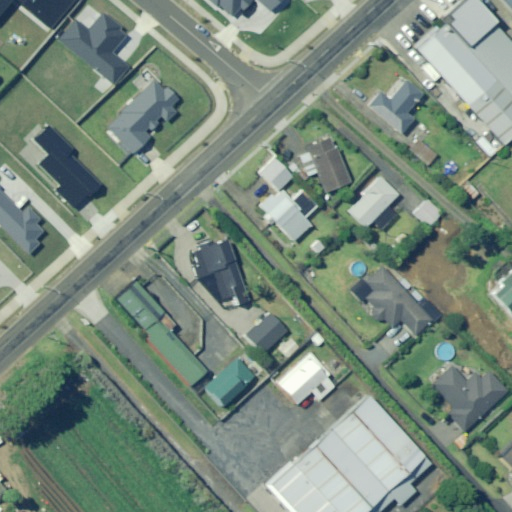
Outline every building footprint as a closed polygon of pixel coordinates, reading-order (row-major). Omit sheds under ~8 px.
[(0,0),(0,16),(13,0),(19,0),(53,28),(77,0),(0,0)] [(216,0),(236,17),(251,0),(261,0),(274,11),(282,0),(216,0)] [(490,19),(472,0),(456,0),(450,7),(442,13),(466,39),(461,44),(440,21),(435,26),(412,47),(446,83),(501,142),(511,132),(511,45),(489,20),(490,19)] [(511,0),(500,0),(511,12),(511,0)] [(58,38),(113,83),(129,65),(113,52),(128,34),(103,13),(88,32),(73,20),(58,38)] [(403,111),(419,92),(397,74),(384,90),(381,94),(376,89),(366,101),(364,104),(398,132),(410,117),(403,111)] [(164,91),(153,81),(108,128),(136,154),(152,137),(146,132),(162,115),(167,121),(177,111),(172,107),(179,99),(167,88),(164,91)] [(74,149),(49,126),(36,139),(52,154),(43,163),(65,184),(59,190),(78,208),(99,185),(68,156),(74,149)] [(347,179),(333,149),(332,146),(330,147),(325,135),(302,145),(304,152),(297,155),(305,173),(312,170),(321,190),(323,190),(330,187),(347,179)] [(434,152),(433,152),(422,143),(415,137),(406,148),(426,164),(434,152)] [(484,143),(480,147),(486,154),(490,150),(484,143)] [(296,160),(288,151),(283,146),(277,152),(290,166),(292,164),(296,160)] [(287,173),(276,162),(271,157),(258,171),(262,175),(276,189),(289,175),(287,173)] [(388,216),(401,202),(393,194),(394,193),(376,174),(361,190),(362,192),(358,196),(345,209),(362,226),(380,208),(388,216)] [(475,192),(464,180),(454,189),(465,201),(475,192)] [(296,207),(282,192),(279,188),(277,190),(271,196),(268,193),(256,204),(263,212),(260,215),(267,223),(271,220),(289,240),(307,223),(302,218),(294,209),(296,207)] [(0,223),(33,254),(42,245),(36,240),(45,231),(38,225),(42,220),(28,207),(23,212),(0,191),(0,223)] [(410,211),(426,225),(437,212),(422,198),(411,210),(410,211)] [(377,229),(373,234),(376,237),(381,233),(377,229)] [(402,232),(396,238),(401,244),(407,238),(402,232)] [(231,304),(244,299),(222,237),(213,240),(210,241),(209,238),(194,243),(196,248),(189,250),(193,262),(188,263),(193,277),(195,276),(208,272),(217,297),(219,297),(227,294),(231,304)] [(371,237),(367,242),(371,245),(375,241),(371,237)] [(384,248),(388,254),(392,250),(389,245),(384,248)] [(302,275),(310,267),(306,262),(297,270),(302,276),(302,275)] [(430,318),(415,303),(379,264),(372,271),(363,280),(371,288),(362,297),(370,306),(369,308),(368,312),(368,314),(372,318),(379,318),(381,317),(389,326),(397,318),(413,334),(430,318)] [(511,271),(509,268),(496,280),(499,283),(488,293),(511,318),(511,271)] [(183,384),(200,369),(163,328),(169,323),(129,278),(110,296),(145,335),(141,338),(183,384)] [(269,311),(246,335),(264,353),(288,330),(269,311)] [(426,336),(430,341),(435,337),(431,332),(426,336)] [(299,346),(290,337),(279,348),(289,357),(299,346)] [(320,366),(308,353),(306,351),(272,381),(292,403),(308,389),(317,399),(332,386),(322,375),(326,372),(320,366)] [(250,374),(245,368),(233,355),(206,380),(200,373),(187,385),(193,393),(200,386),(217,404),(250,374)] [(463,430),(506,390),(488,369),(480,376),(475,370),(465,379),(451,364),(430,383),(452,406),(446,412),(463,430)] [(370,394),(270,483),(295,511),(380,511),(434,465),(370,394)] [(471,442),(463,433),(453,442),(462,451),(471,442)] [(511,444),(501,456),(511,466),(509,470),(511,472),(511,444)] [(457,486),(450,480),(446,485),(453,491),(457,486)]
